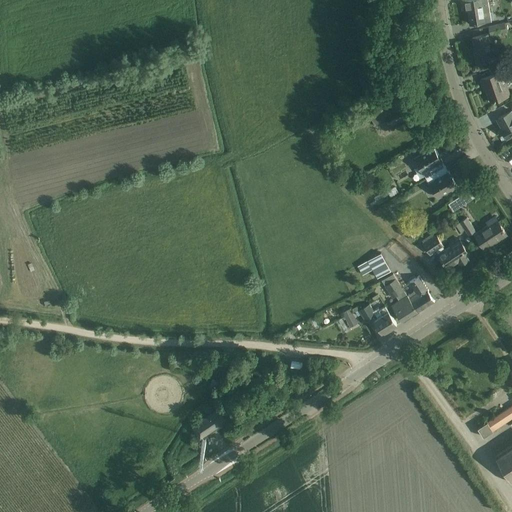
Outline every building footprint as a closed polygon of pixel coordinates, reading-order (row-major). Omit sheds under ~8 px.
[(467,0),(465,0),(466,7),(468,7),(470,24),(473,23),(485,21),(493,20),(494,17),(494,15),(494,13),(492,11),(490,11),(488,1),(487,1),(486,0),(467,0)] [(506,31),(504,24),(490,27),(491,35),(506,31)] [(488,33),(482,35),(472,38),(477,53),(475,53),(477,62),(487,60),(494,58),(499,56),(501,55),(501,53),(500,49),(499,48),(498,48),(497,47),(496,47),(492,48),(488,33)] [(511,57),(497,63),(500,71),(511,66),(511,57)] [(482,79),(481,79),(484,86),(486,85),(491,101),(511,94),(506,82),(503,72),(496,74),(482,79)] [(387,86),(376,91),(380,100),(391,94),(387,86)] [(404,104),(397,107),(394,101),(382,107),(379,101),(359,110),(365,123),(372,120),(375,126),(387,120),(390,127),(410,117),(404,104)] [(507,113),(499,118),(504,128),(502,128),(507,138),(511,135),(511,111),(507,113)] [(434,147),(414,159),(412,160),(416,167),(418,165),(426,178),(446,166),(434,147)] [(457,185),(446,166),(426,178),(437,197),(457,185)] [(387,190),(391,196),(398,192),(395,186),(387,190)] [(467,217),(461,221),(460,222),(468,234),(475,230),(467,217)] [(489,224),(475,233),(485,249),(507,234),(496,217),(487,222),(489,224)] [(443,246),(436,235),(423,243),(431,254),(437,251),(448,268),(459,261),(461,264),(469,259),(467,256),(470,254),(462,242),(452,249),(450,246),(445,250),(443,246)] [(378,278),(391,270),(382,253),(358,266),(363,275),(373,269),(378,278)] [(403,321),(417,311),(407,295),(394,274),(383,280),(394,298),(397,296),(400,300),(393,305),(403,321)] [(417,311),(435,300),(420,276),(410,282),(415,291),(407,295),(417,311)] [(397,324),(389,310),(386,306),(380,309),(379,307),(374,311),(370,304),(359,310),(366,320),(376,314),(378,318),(375,319),(384,333),(397,324)] [(336,328),(340,339),(363,329),(359,319),(336,328)] [(201,367),(207,368),(217,368),(218,357),(207,357),(197,357),(197,361),(201,365),(201,367)] [(511,405),(478,428),(484,437),(511,418),(511,444),(496,455),(511,479),(511,369),(510,371),(511,373),(511,405)] [(223,406),(194,425),(201,436),(231,417),(223,406)]
